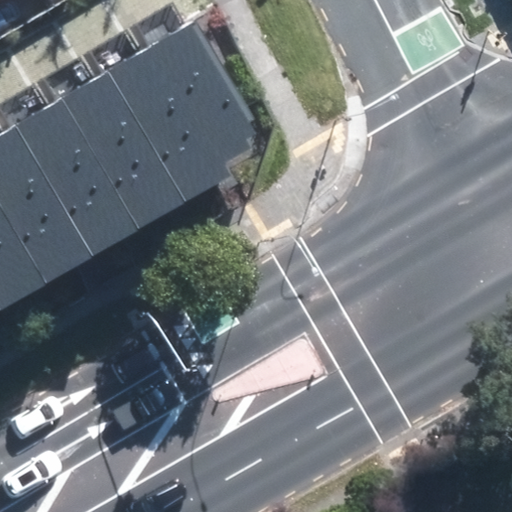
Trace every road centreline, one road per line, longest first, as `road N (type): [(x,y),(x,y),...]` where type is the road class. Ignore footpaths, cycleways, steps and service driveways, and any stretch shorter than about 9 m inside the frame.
road 1 (primary): [(149,448),(308,284),(425,217)]
road 2 (primary): [(471,331),(253,440),(149,448)]
road 3 (tertiary): [(425,217),(387,115),(364,0)]
road 4 (tertiary): [(381,0),(456,69),(511,145)]
road 5 (primary): [(41,511),(149,448)]
